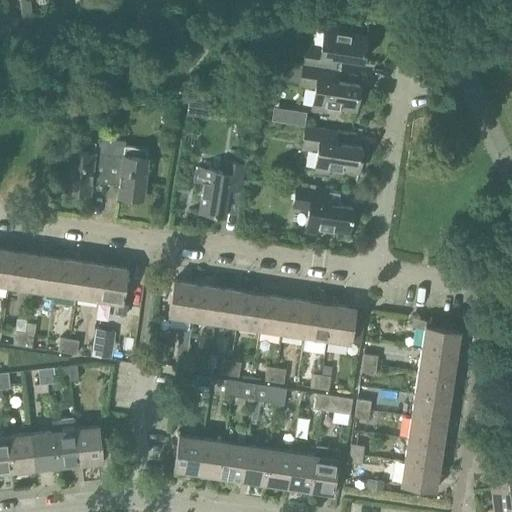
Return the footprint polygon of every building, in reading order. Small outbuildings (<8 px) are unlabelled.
[(119,0),(110,0),(116,12),(123,8),(119,0)] [(32,17),(33,29),(42,29),(40,16),(32,17)] [(33,29),(32,17),(24,18),(25,30),(33,29)] [(305,44),(302,63),(334,68),(336,58),(363,62),(367,37),(337,33),(338,27),(324,25),(321,47),(305,44)] [(332,81),(334,68),(302,63),(286,61),(282,83),(299,85),(315,88),(311,110),(325,112),(326,106),(355,111),(359,86),(332,81)] [(291,110),(289,123),(304,125),(306,112),(291,110)] [(317,150),(314,172),(327,174),(328,169),(358,173),(362,148),(334,144),(336,132),(305,127),(302,148),(317,150)] [(105,183),(110,139),(95,138),(94,142),(70,139),(64,192),(89,195),(91,182),(105,183)] [(110,139),(105,183),(119,185),(117,198),(143,201),(149,148),(124,145),(125,141),(110,139)] [(203,183),(198,212),(224,216),(228,189),(240,191),(243,164),(223,161),(221,171),(199,168),(197,182),(203,183)] [(308,210),(304,232),(318,234),(319,229),(348,233),(352,208),(325,204),(327,192),(295,187),(292,208),(308,210)] [(13,252),(0,249),(0,285),(8,286),(13,252)] [(36,255),(13,252),(8,286),(31,290),(36,255)] [(53,293),(59,259),(36,255),(31,290),(53,293)] [(81,262),(59,259),(53,293),(76,297),(81,262)] [(99,300),(104,265),(81,262),(76,297),(99,300)] [(127,269),(104,265),(99,300),(118,303),(116,314),(125,316),(127,304),(122,303),(127,269)] [(190,319),(196,284),(173,281),(168,316),(190,319)] [(196,284),(190,319),(213,322),(218,288),(196,284)] [(241,291),(218,288),(213,322),(236,326),(241,291)] [(241,291),(236,326),(259,329),(264,295),(241,291)] [(287,298),(264,295),(259,329),(282,333),(287,298)] [(287,298),(282,333),(304,336),(310,302),(287,298)] [(332,305),(310,302),(304,336),(327,340),(332,305)] [(332,305),(327,340),(350,343),(355,309),(332,305)] [(421,348),(456,354),(459,331),(425,326),(426,320),(414,318),(412,327),(424,329),(421,348)] [(25,333),(24,332),(15,331),(13,345),(22,347),(25,333)] [(25,333),(22,347),(31,348),(33,334),(25,333)] [(67,353),(69,339),(60,338),(57,352),(67,353)] [(69,339),(67,353),(76,355),(78,341),(69,339)] [(92,339),(89,357),(107,359),(110,342),(92,339)] [(156,340),(152,362),(166,364),(169,342),(156,340)] [(452,376),(456,354),(421,348),(417,371),(452,376)] [(174,367),(184,368),(186,354),(176,353),(174,367)] [(186,354),(184,368),(192,370),(195,356),(186,354)] [(363,354),(362,363),(376,365),(377,356),(363,354)] [(229,375),(231,361),(221,360),(219,374),(229,375)] [(231,361),(229,375),(238,377),(240,363),(231,361)] [(362,363),(360,373),(375,375),(376,365),(362,363)] [(77,380),(76,365),(68,366),(70,381),(77,380)] [(53,367),(45,368),(47,383),(55,383),(53,367)] [(274,382),(276,368),(267,367),(264,381),(274,382)] [(47,383),(45,368),(37,369),(39,384),(47,383)] [(276,368),(274,382),(283,384),(285,370),(276,368)] [(417,371),(414,394),(449,399),(452,376),(417,371)] [(8,372),(0,373),(2,389),(9,388),(8,372)] [(309,388),(319,389),(321,375),(312,374),(309,388)] [(330,377),(321,375),(319,389),(328,391),(330,377)] [(203,376),(200,392),(208,393),(210,377),(203,376)] [(223,395),(230,396),(233,381),(225,380),(223,395)] [(241,382),(233,381),(230,396),(238,397),(241,382)] [(268,402),(275,403),(278,388),(270,387),(268,402)] [(286,389),(278,388),(275,403),(283,404),(286,389)] [(313,409),(320,410),(323,395),(315,393),(313,409)] [(445,422),(449,399),(414,394),(410,417),(445,422)] [(331,396),(323,395),(320,410),(328,411),(331,396)] [(356,399),(355,408),(369,410),(370,401),(356,399)] [(368,420),(369,410),(355,408),(354,418),(368,420)] [(442,445),(445,422),(410,417),(407,440),(442,445)] [(51,420),(52,431),(56,466),(79,463),(75,428),(74,418),(51,420)] [(75,428),(79,463),(102,461),(99,426),(75,428)] [(29,433),(33,468),(56,466),(52,431),(29,433)] [(29,433),(7,436),(11,471),(33,468),(29,433)] [(172,470),(195,473),(200,438),(178,435),(172,470)] [(0,436),(0,471),(11,471),(7,436),(0,436)] [(195,473),(218,477),(223,442),(200,438),(195,473)] [(438,468),(442,445),(407,440),(403,463),(438,468)] [(218,477),(241,480),(246,445),(223,442),(218,477)] [(350,444),(348,453),(362,456),(364,446),(350,444)] [(241,480),(264,484),(269,449),(246,445),(241,480)] [(316,446),(315,456),(309,490),(332,494),(337,459),(339,449),(316,446)] [(264,484),(286,487),(292,452),(269,449),(264,484)] [(286,487),(309,490),(315,456),(292,452),(286,487)] [(361,465),(362,456),(348,453),(347,463),(361,465)] [(438,468),(403,463),(400,485),(435,491),(438,468)] [(511,463),(488,466),(490,489),(511,486),(511,463)] [(511,486),(490,489),(492,511),(495,511),(511,510),(511,486)]
